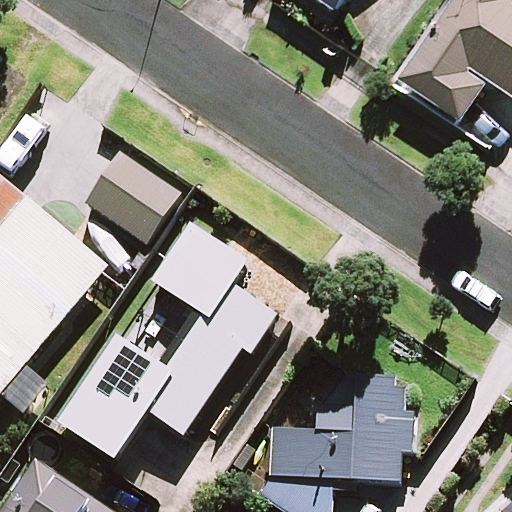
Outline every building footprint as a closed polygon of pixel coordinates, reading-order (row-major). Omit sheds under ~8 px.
[(511,0),(461,0),(407,77),(467,120),(496,79),(511,90),(511,0)] [(183,197),(119,157),(87,209),(150,249),(183,197)] [(0,252),(0,419),(120,278),(37,209),(0,252)] [(161,423),(195,446),(254,360),(261,365),(288,325),(247,297),(262,275),(203,234),(164,292),(214,326),(178,379),(128,346),(69,432),(128,471),(161,423)] [(418,387),(368,385),(367,417),(328,415),(327,440),(285,438),(283,488),(414,493),(415,465),(425,465),(425,462),(427,423),(417,423),(418,387)] [(110,511),(47,470),(19,511),(110,511)]
